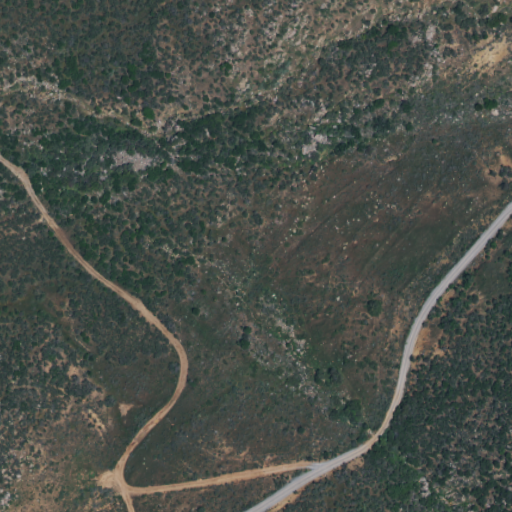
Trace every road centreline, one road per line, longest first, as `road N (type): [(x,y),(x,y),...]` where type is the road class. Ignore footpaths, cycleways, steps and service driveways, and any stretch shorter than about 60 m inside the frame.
road 1 (track): [(254,511),(363,451),(395,397),(398,347),(494,215),(511,205)]
road 2 (track): [(135,511),(128,484),(363,451)]
